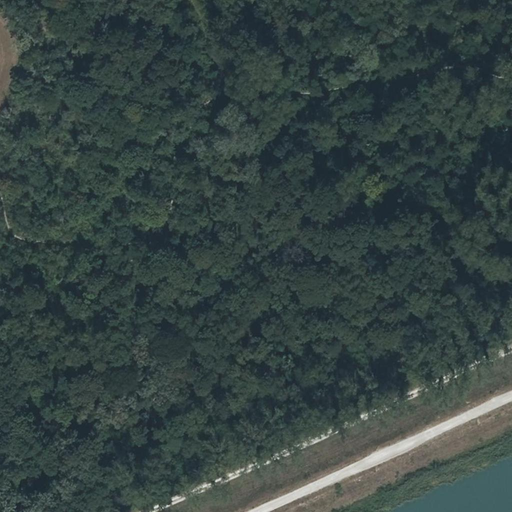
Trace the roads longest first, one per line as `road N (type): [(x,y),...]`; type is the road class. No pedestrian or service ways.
road 1 (track): [(511,83),(470,66),(344,90),(218,95),(175,126),(175,182),(151,238),(15,236),(2,197)]
road 2 (track): [(511,347),(144,511)]
road 3 (track): [(258,511),(511,396)]
